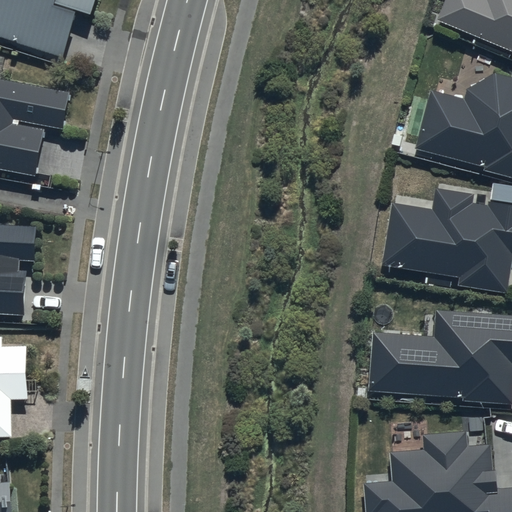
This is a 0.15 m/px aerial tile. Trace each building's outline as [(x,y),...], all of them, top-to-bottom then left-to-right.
[(0,0),(0,37),(66,60),(82,13),(94,18),(99,0),(0,0)] [(511,0),(447,0),(439,21),(511,51),(511,0)] [(466,102),(432,93),(418,149),(488,167),(487,171),(511,177),(511,80),(495,76),(468,91),(466,102)] [(72,95),(0,80),(0,170),(37,178),(47,132),(15,125),(16,121),(65,131),(72,95)] [(433,210),(393,204),(384,265),(461,277),(460,287),(509,294),(511,274),(511,207),(490,204),(489,207),(473,204),(475,195),(436,189),(433,210)] [(39,233),(0,230),(0,319),(29,321),(32,275),(23,275),(24,265),(37,266),(39,233)] [(436,338),(374,334),(371,393),(463,399),(462,403),(511,406),(511,317),(437,312),(436,338)] [(0,439),(16,439),(15,401),(31,401),(31,347),(5,348),(5,339),(0,338),(0,439)] [(393,482),(365,484),(365,511),(511,511),(511,489),(499,490),(498,471),(495,472),(493,445),(469,447),(468,433),(424,435),(425,452),(392,454),(393,482)] [(0,511),(16,511),(15,485),(0,485),(0,511)]
